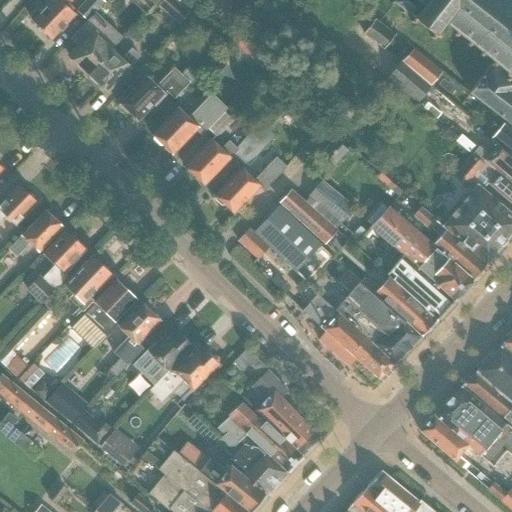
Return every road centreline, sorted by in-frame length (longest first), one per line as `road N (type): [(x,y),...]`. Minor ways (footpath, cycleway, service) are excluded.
road 1 (tertiary): [(382,432),(0,72)]
road 2 (tertiary): [(382,432),(511,279)]
road 3 (unclassified): [(475,511),(382,432)]
